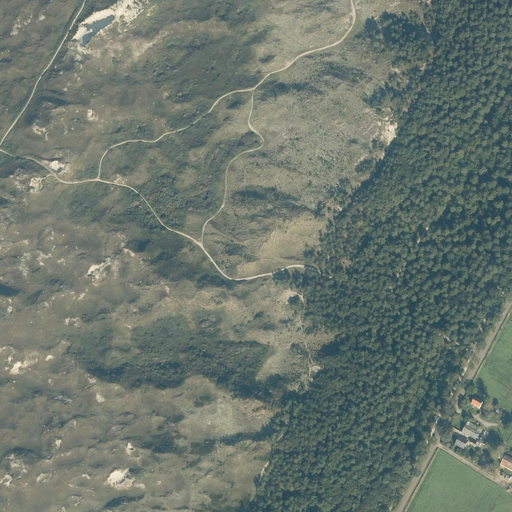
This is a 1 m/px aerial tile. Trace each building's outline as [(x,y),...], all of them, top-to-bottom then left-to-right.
[(474,399),(471,404),(480,409),(483,403),(474,399)] [(495,408),(491,414),(496,417),(500,412),(500,411),(498,410),(495,408)] [(468,422),(462,433),(472,438),(478,428),(468,422)] [(459,438),(455,445),(464,450),(468,441),(463,438),(462,440),(459,438)] [(471,439),(469,442),(476,446),(480,448),(481,445),(477,443),(472,440),(471,439)] [(493,451),(496,445),(489,442),(486,447),(493,451)] [(511,460),(505,456),(500,466),(511,472),(511,460)]
